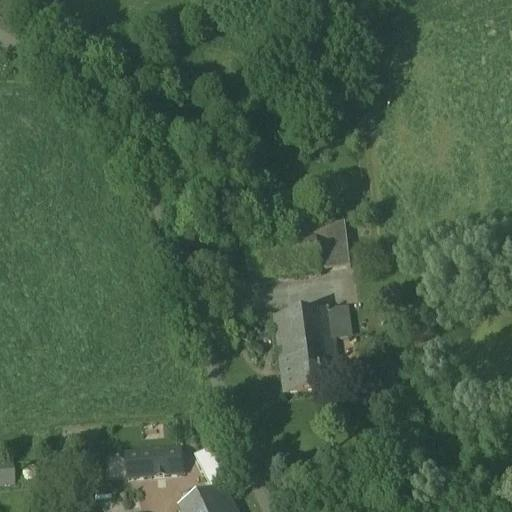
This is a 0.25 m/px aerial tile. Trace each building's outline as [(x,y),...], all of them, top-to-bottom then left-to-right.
[(360,226),(338,228),(342,272),(364,270),(360,226)] [(317,242),(271,247),(274,279),(321,274),(317,242)] [(330,311),(275,318),(280,359),(335,351),(330,311)] [(335,351),(280,359),(285,397),(346,389),(344,367),(338,368),(335,351)] [(218,451),(199,460),(215,495),(226,489),(226,490),(235,486),(218,451)] [(180,454),(128,458),(130,478),(182,474),(180,454)] [(13,467),(0,468),(0,488),(15,487),(13,467)] [(215,495),(182,510),(182,511),(236,511),(226,490),(226,489),(215,495)]
